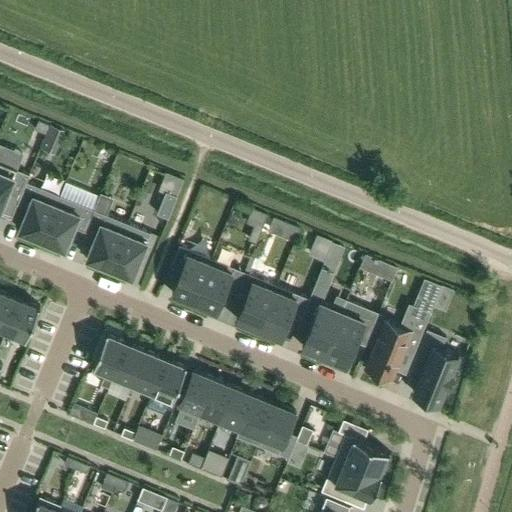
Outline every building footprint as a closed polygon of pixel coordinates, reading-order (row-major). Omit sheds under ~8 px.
[(39,119),(35,128),(46,133),(50,123),(39,119)] [(0,160),(0,210),(8,191),(20,196),(27,180),(30,173),(0,160)] [(20,196),(18,202),(28,207),(19,229),(42,239),(60,194),(27,180),(20,196)] [(60,194),(42,238),(65,248),(74,226),(85,230),(94,208),(100,194),(66,180),(60,194)] [(166,190),(157,212),(168,217),(177,195),(166,190)] [(94,208),(85,230),(96,235),(86,257),(88,258),(88,260),(101,266),(102,263),(110,266),(128,222),(94,208)] [(151,231),(128,222),(110,266),(117,269),(116,272),(129,277),(131,275),(133,276),(151,231)] [(322,267),(314,286),(325,290),(333,271),(343,246),(332,241),(322,267)] [(194,301),(212,257),(180,243),(171,265),(181,269),(172,292),(194,301)] [(225,288),(236,292),(245,270),(212,257),(194,301),(216,310),(225,288)] [(387,261),(382,274),(392,278),(397,265),(387,261)] [(237,318),(259,327),(277,283),(245,270),(236,292),(246,296),(237,318)] [(362,291),(378,298),(386,278),(370,271),(362,291)] [(424,277),(417,295),(434,302),(442,284),(424,277)] [(309,297),(277,283),(259,327),(281,337),(290,314),(300,318),(309,297)] [(0,288),(0,327),(6,329),(19,296),(0,288)] [(346,299),(337,295),(333,306),(321,301),(302,345),(324,354),(346,299)] [(19,296),(6,329),(26,338),(40,305),(19,296)] [(346,299),(324,354),(346,363),(356,339),(365,343),(375,319),(366,315),(369,308),(346,299)] [(40,325),(57,330),(63,308),(47,303),(40,325)] [(430,312),(410,304),(401,326),(385,320),(367,365),(371,367),(369,372),(385,378),(387,374),(392,375),(403,348),(414,352),(430,312)] [(446,336),(427,328),(415,358),(425,362),(413,391),(439,402),(446,384),(447,385),(453,372),(451,371),(459,354),(442,347),(446,336)] [(109,386),(112,378),(111,378),(127,341),(107,332),(91,370),(104,375),(101,383),(109,386)] [(146,349),(127,341),(111,378),(112,378),(131,386),(146,349)] [(146,349),(131,386),(151,394),(166,357),(146,349)] [(166,357),(151,394),(171,402),(186,365),(166,357)] [(178,406),(199,414),(215,377),(194,368),(178,406)] [(221,418),(235,385),(215,377),(199,414),(220,423),(222,419),(221,418)] [(222,419),(240,426),(241,426),(255,393),(235,385),(221,418),(222,419)] [(236,435),(257,443),(275,401),(255,393),(241,426),(240,426),(236,435)] [(296,410),(275,401),(257,443),(278,452),(289,456),(291,452),(295,441),(296,439),(298,435),(287,430),(296,410)] [(87,406),(82,417),(93,422),(96,415),(98,411),(87,406)] [(93,422),(105,427),(108,419),(96,415),(93,422)] [(344,417),(339,430),(345,432),(363,440),(369,427),(344,417)] [(298,435),(296,439),(307,443),(313,428),(303,424),(298,435)] [(121,433),(133,438),(136,431),(124,426),(121,433)] [(157,448),(163,432),(153,428),(146,444),(157,448)] [(380,473),(380,472),(381,470),(384,471),(391,456),(387,455),(389,450),(363,440),(345,432),(335,455),(380,473)] [(289,456),(289,458),(301,462),(308,444),(307,443),(296,439),(295,441),(291,452),(289,456)] [(184,449),(173,445),(170,453),(181,457),(184,449)] [(188,461),(190,462),(201,466),(205,457),(192,451),(188,461)] [(75,467),(78,459),(67,455),(64,463),(75,467)] [(382,473),(380,472),(380,473),(335,455),(321,489),(345,499),(350,488),(372,497),(382,473)] [(78,459),(75,467),(87,472),(90,464),(78,459)] [(246,470),(233,465),(228,477),(241,482),(246,470)] [(118,476),(107,471),(104,479),(115,484),(118,476)] [(130,480),(118,476),(115,484),(126,488),(130,480)] [(162,509),(167,496),(156,491),(151,505),(162,509)] [(32,511),(57,511),(59,508),(61,503),(40,494),(32,511)] [(320,510),(319,511),(347,511),(350,505),(326,495),(320,510)] [(167,496),(162,509),(168,511),(173,511),(179,501),(167,496)]
